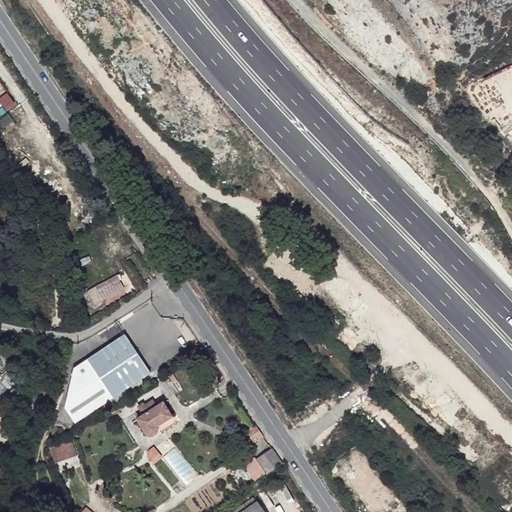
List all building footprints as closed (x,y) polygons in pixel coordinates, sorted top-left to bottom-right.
[(11,93),(2,98),(8,110),(17,105),(11,93)] [(95,304),(124,289),(117,275),(88,291),(95,304)] [(124,330),(86,355),(111,392),(148,368),(124,330)] [(111,392),(86,355),(73,363),(63,403),(73,417),(111,392)] [(146,413),(138,419),(149,437),(161,430),(158,426),(173,416),(164,402),(149,411),(146,413)] [(247,434),(241,438),(247,445),(252,442),(255,440),(255,441),(264,435),(256,424),(248,429),(249,432),(247,434)] [(73,438),(64,441),(66,446),(70,458),(78,455),(73,438)] [(50,446),(52,451),(66,446),(64,441),(50,446)] [(261,455),(257,458),(268,473),(283,463),(272,447),(261,455)] [(255,497),(232,511),(242,511),(258,501),(255,497)] [(242,511),(266,511),(258,501),(242,511)]
